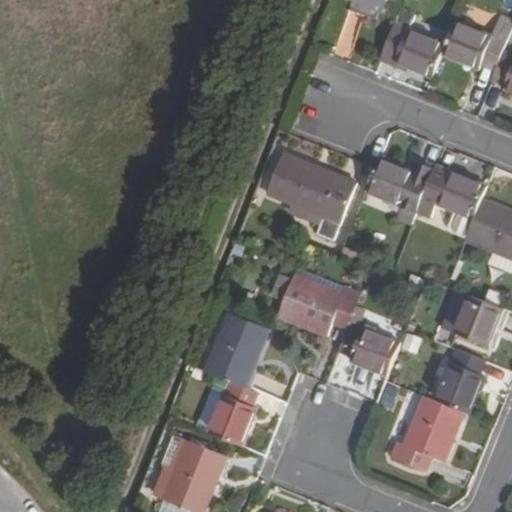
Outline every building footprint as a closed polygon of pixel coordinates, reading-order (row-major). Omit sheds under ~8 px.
[(391,0),(351,0),(386,14),(391,0)] [(346,11),(335,54),(349,57),(360,15),(346,11)] [(410,32),(416,17),(402,12),(383,58),(436,77),(443,55),(447,46),(410,32)] [(511,23),(502,19),(495,38),(456,23),(447,46),(443,55),(483,70),(484,67),(497,72),(504,53),(511,34),(511,23)] [(511,55),(504,53),(497,72),(493,82),(507,87),(506,92),(511,94),(511,55)] [(285,153),(269,194),(294,203),(327,216),(323,224),(319,235),(336,241),(359,183),(285,153)] [(381,160),(377,168),(368,193),(406,208),(401,220),(415,225),(420,214),(434,177),(436,172),(417,165),(414,173),(381,160)] [(438,167),(436,172),(434,177),(448,182),(452,173),(438,167)] [(455,234),(468,238),(483,201),(489,187),(452,173),(448,182),(434,177),(420,214),(434,219),(439,206),(458,214),(453,228),(455,234)] [(511,212),(483,201),(468,238),(467,242),(496,253),(511,258),(511,212)] [(323,224),(327,216),(294,203),(291,212),(323,224)] [(511,258),(496,253),(491,268),(511,275),(511,258)] [(350,331),(353,323),(365,296),(349,289),(346,297),(296,276),(281,316),(330,336),(335,325),(350,331)] [(492,348),(506,311),(473,297),(458,335),(492,348)] [(270,332),(229,315),(206,374),(218,378),(247,390),(270,332)] [(353,323),(350,331),(341,353),(355,359),(354,364),(390,379),(403,344),(353,323)] [(481,376),(487,362),(460,350),(438,402),(466,413),(471,415),(486,378),(481,376)] [(259,394),(247,390),(218,378),(212,394),(224,398),(210,434),(243,447),(258,410),(254,408),(259,394)] [(433,457),(446,463),(466,413),(438,402),(425,397),(406,445),(399,442),(392,458),(427,472),(433,457)] [(206,511),(229,458),(188,442),(177,471),(166,499),(160,511),(206,511)] [(169,469),(158,496),(166,499),(177,471),(169,469)]
